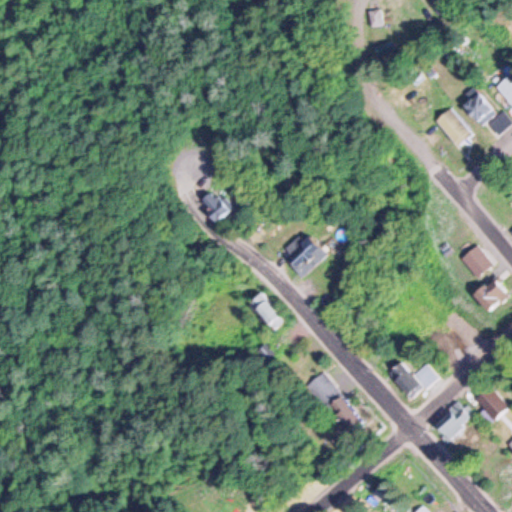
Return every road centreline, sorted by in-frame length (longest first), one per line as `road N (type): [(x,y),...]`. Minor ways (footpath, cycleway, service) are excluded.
road 1 (residential): [(497,511),(419,420),(182,194)]
road 2 (residential): [(309,511),(511,335)]
road 3 (residential): [(511,240),(372,82)]
